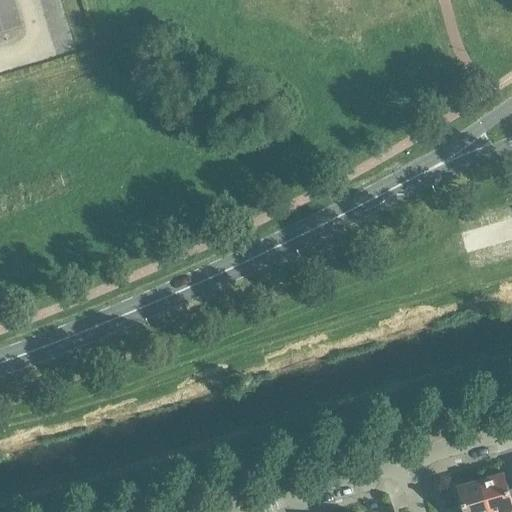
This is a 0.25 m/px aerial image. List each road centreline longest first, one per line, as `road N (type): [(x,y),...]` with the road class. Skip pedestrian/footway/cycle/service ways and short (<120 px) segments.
road 1 (tertiary): [(0,367),(299,238),(432,168)]
road 2 (residential): [(262,511),(411,471)]
